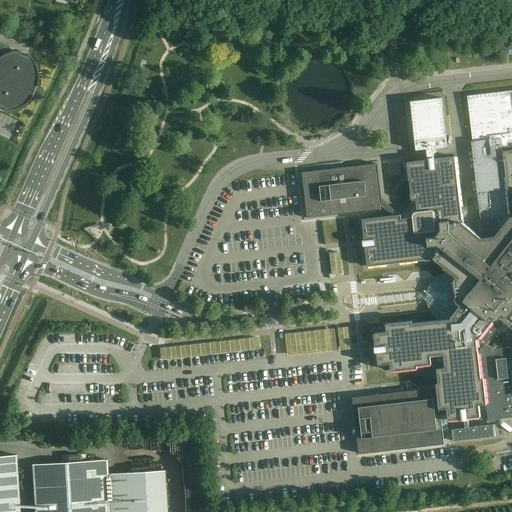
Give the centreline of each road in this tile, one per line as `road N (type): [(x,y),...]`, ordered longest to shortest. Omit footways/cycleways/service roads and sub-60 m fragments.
road 1 (secondary): [(31,243),(126,0)]
road 2 (secondary): [(112,0),(12,234)]
road 3 (unclassified): [(164,297),(226,175),(253,162),(324,154)]
road 4 (residential): [(324,154),(352,143),(409,86),(511,73)]
road 5 (unclassified): [(25,255),(110,290),(161,305),(164,297)]
road 6 (unclassified): [(164,297),(31,243)]
